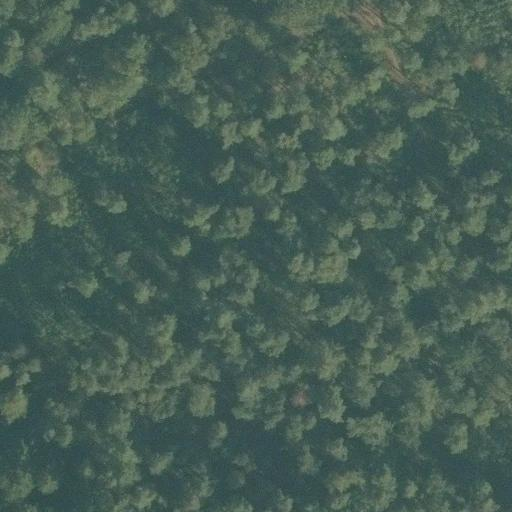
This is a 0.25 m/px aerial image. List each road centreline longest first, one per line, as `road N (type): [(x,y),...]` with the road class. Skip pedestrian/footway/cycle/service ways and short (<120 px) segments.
road 1 (track): [(0,75),(198,0)]
road 2 (track): [(6,424),(153,511)]
